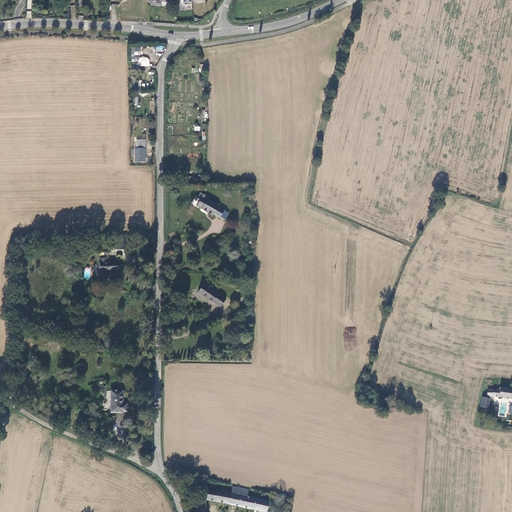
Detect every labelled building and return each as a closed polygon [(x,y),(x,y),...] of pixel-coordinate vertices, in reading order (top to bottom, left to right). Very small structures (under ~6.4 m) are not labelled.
[(149,67),(150,58),(139,57),(138,66),(149,67)] [(134,162),(146,162),(145,140),(135,140),(135,148),(134,148),(134,162)] [(214,214),(220,217),(224,210),(218,207),(219,205),(207,199),(206,200),(201,197),(203,193),(200,192),(196,199),(199,201),(197,205),(202,207),(202,209),(214,215),(214,214)] [(108,257),(99,257),(99,275),(106,275),(106,272),(117,272),(116,262),(108,262),(108,257)] [(213,301),(221,306),(226,298),(211,288),(210,288),(203,284),(198,292),(212,301),(213,301)] [(487,396),(511,398),(511,388),(499,386),(499,390),(488,389),(487,396)] [(122,404),(123,390),(111,390),(111,412),(122,412),(122,410),(127,410),(127,404),(122,404)] [(490,398),(482,397),(480,407),(488,409),(490,398)] [(217,491),(209,489),(207,499),(264,511),(267,511),(270,501),(248,497),(250,490),(233,486),(232,492),(217,488),(217,491)] [(206,511),(206,502),(195,503),(195,511),(206,511)]
